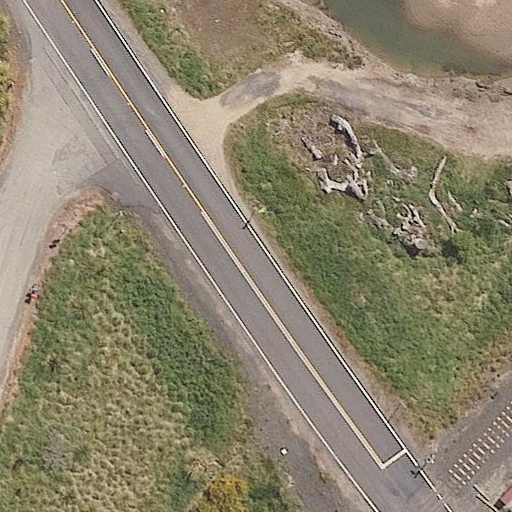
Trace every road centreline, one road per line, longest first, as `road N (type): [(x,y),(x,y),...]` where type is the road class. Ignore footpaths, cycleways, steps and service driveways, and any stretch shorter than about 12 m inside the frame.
road 1 (secondary): [(88,42),(420,511)]
road 2 (unclassified): [(88,42),(0,318)]
